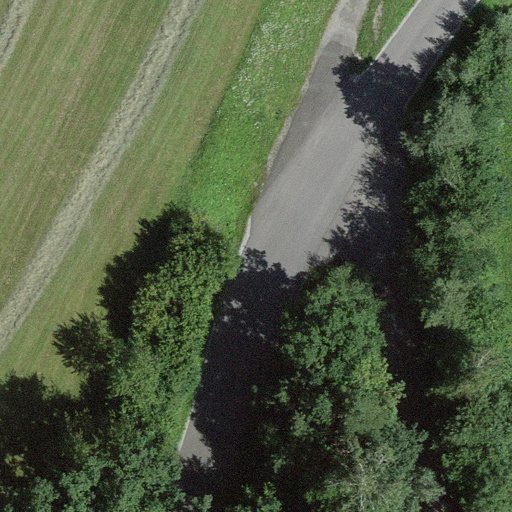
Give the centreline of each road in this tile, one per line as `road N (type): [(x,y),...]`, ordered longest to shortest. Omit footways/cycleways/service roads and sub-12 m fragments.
road 1 (unclassified): [(188,511),(270,294),(333,173),(452,0)]
road 2 (track): [(357,0),(313,128),(375,235),(442,511)]
